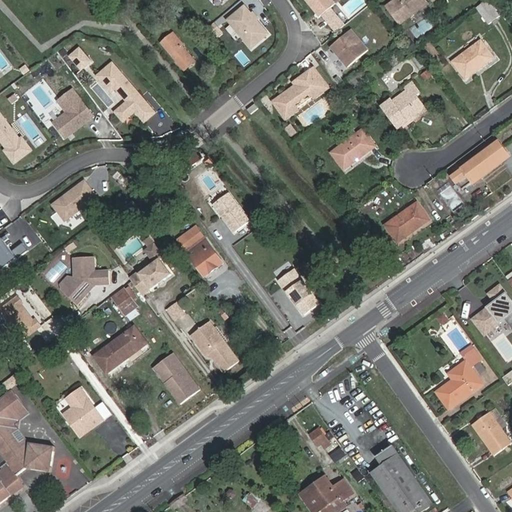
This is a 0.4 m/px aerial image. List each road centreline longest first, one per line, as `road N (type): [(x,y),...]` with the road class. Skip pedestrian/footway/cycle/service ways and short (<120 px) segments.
road 1 (residential): [(0,185),(34,190),(86,158),(155,153),(193,138),(293,52),(294,27),(279,0)]
road 2 (primary): [(361,326),(106,511)]
road 3 (residential): [(361,326),(480,495)]
road 4 (primary): [(511,216),(361,326)]
road 5 (unknown): [(297,351),(218,243)]
